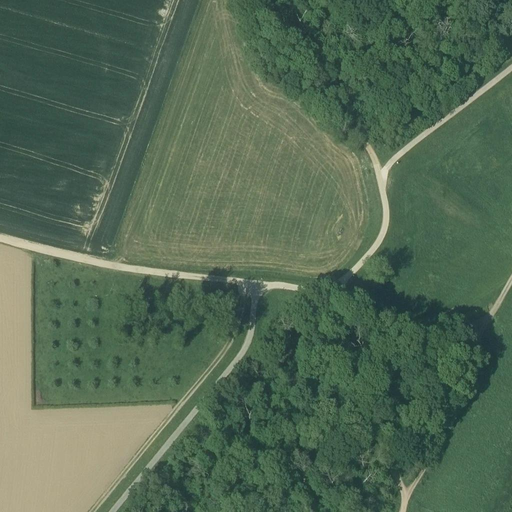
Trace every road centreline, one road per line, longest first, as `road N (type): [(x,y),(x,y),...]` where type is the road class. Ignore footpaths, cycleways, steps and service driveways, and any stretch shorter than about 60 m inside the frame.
road 1 (track): [(243,288),(221,357),(93,511)]
road 2 (track): [(243,288),(0,242)]
road 3 (track): [(249,0),(279,67),(365,149),(379,181)]
road 4 (track): [(511,284),(486,320),(425,335),(379,325),(332,293)]
road 5 (track): [(486,320),(402,511)]
road 6 (track): [(404,499),(386,449),(390,391),(379,325)]
